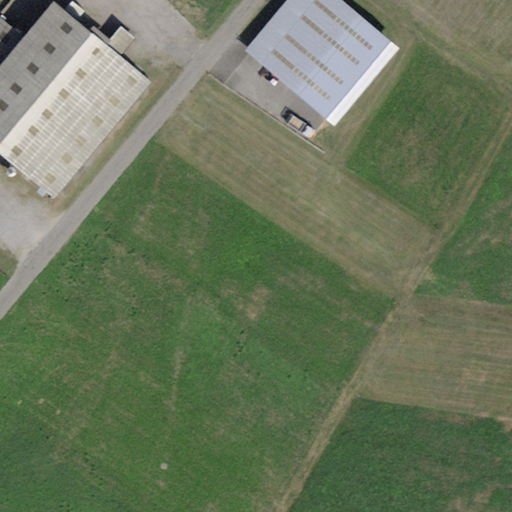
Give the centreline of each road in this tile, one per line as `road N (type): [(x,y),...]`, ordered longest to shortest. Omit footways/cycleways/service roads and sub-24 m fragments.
road 1 (track): [(275,511),(511,129)]
road 2 (unclassified): [(255,0),(0,306)]
road 3 (track): [(511,98),(370,0)]
